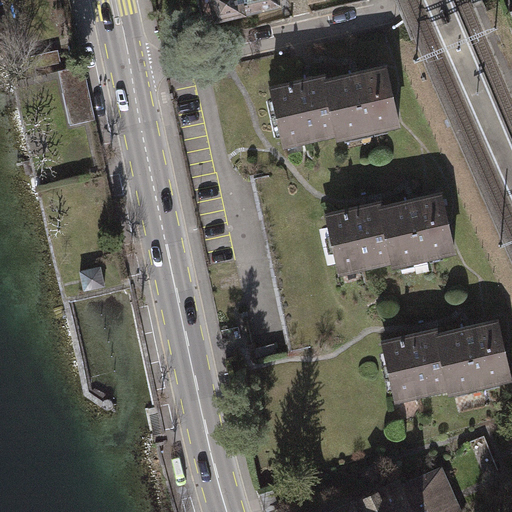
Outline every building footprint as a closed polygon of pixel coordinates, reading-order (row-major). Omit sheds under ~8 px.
[(285,0),(215,0),(222,26),(288,11),(285,0)] [(305,0),(307,8),(343,0),(305,0)] [(52,72),(66,126),(90,120),(77,66),(52,72)] [(393,76),(330,87),(339,138),(342,150),(404,138),(393,76)] [(328,79),(270,90),(281,149),(339,138),(330,87),(328,79)] [(450,204),(387,217),(396,264),(398,273),(462,261),(450,204)] [(385,209),(327,221),(339,276),(396,264),(387,217),(385,209)] [(511,355),(505,324),(443,338),(454,391),(456,398),(511,385),(511,355)] [(442,334),(382,347),(395,404),(454,391),(443,338),(442,334)] [(465,511),(444,465),(342,511),(465,511)]
